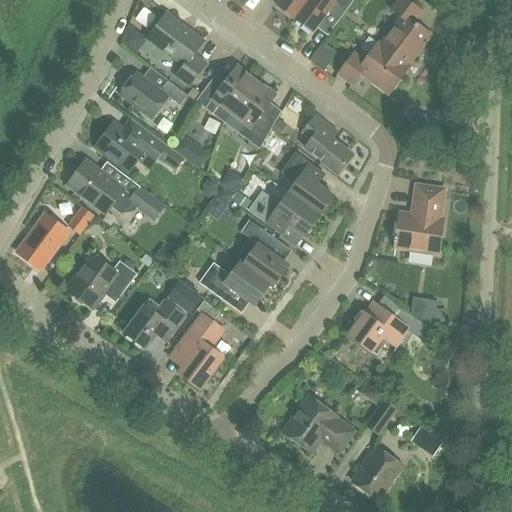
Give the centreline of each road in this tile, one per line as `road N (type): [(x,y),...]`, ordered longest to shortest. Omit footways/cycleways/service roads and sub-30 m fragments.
road 1 (residential): [(221,443),(355,281),(366,259),(375,152),(369,125),(194,0)]
road 2 (unclassified): [(474,511),(493,0)]
road 3 (residential): [(0,231),(123,0)]
road 4 (residential): [(221,443),(0,310)]
road 5 (residential): [(334,511),(221,443)]
